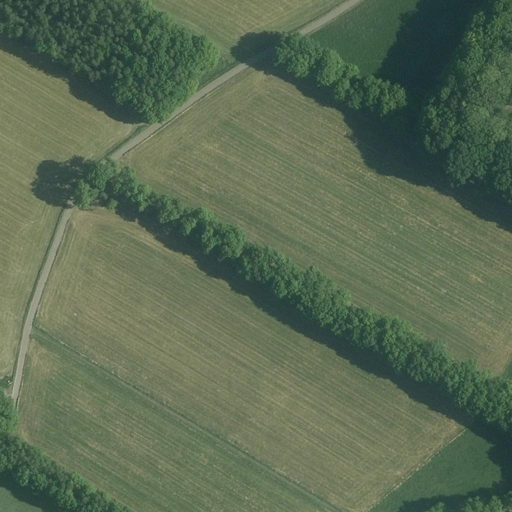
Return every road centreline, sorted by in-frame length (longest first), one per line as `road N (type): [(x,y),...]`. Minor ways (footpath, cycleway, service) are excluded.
road 1 (unclassified): [(356,0),(231,72),(87,182),(27,325),(0,442)]
road 2 (track): [(27,328),(337,511)]
